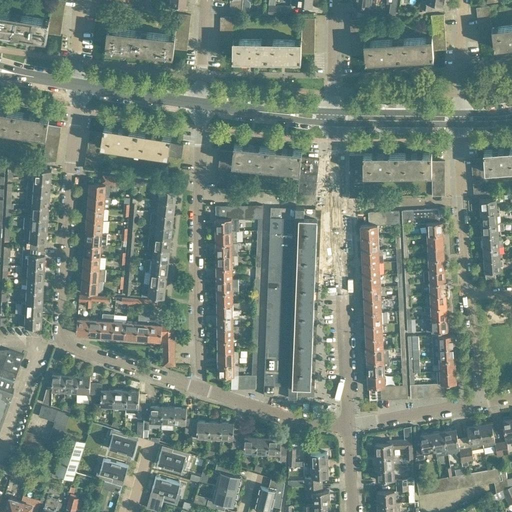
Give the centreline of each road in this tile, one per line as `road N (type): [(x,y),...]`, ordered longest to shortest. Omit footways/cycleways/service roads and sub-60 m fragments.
road 1 (residential): [(77,84),(67,348),(201,396)]
road 2 (residential): [(349,427),(338,204)]
road 3 (residential): [(201,396),(198,196)]
road 4 (residential): [(201,396),(307,430),(349,427)]
road 5 (residential): [(338,204),(198,196)]
road 6 (residential): [(349,427),(483,404)]
road 7 (tertiary): [(332,117),(200,104)]
road 8 (tertiary): [(458,118),(332,117)]
road 9 (tertiary): [(200,104),(77,84)]
road 10 (residential): [(338,204),(460,201)]
